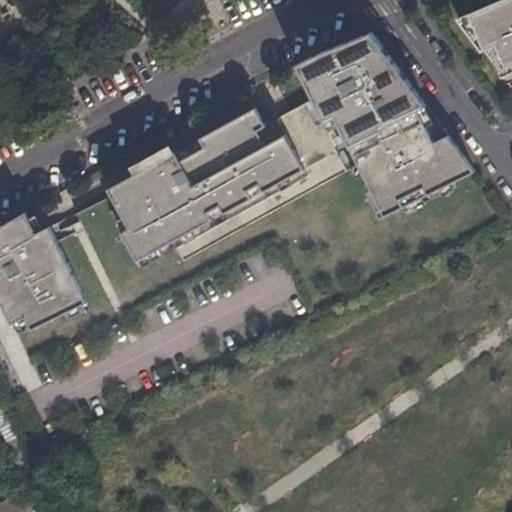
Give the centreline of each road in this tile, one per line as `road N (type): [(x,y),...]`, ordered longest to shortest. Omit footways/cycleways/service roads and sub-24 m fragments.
road 1 (residential): [(343,0),(295,18),(0,181)]
road 2 (residential): [(384,0),(511,173)]
